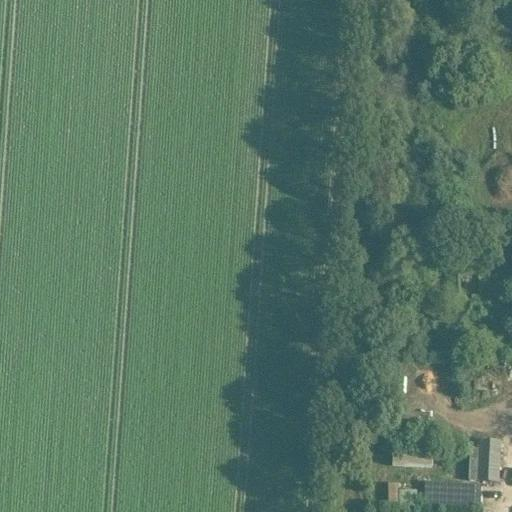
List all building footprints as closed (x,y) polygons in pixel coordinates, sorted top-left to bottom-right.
[(416,335),(407,341),(413,352),(423,346),(416,335)] [(394,412),(393,435),(409,436),(410,413),(394,412)] [(469,484),(478,485),(500,486),(502,443),(480,442),(480,450),(471,449),(469,484)] [(424,509),(468,511),(470,486),(425,484),(424,509)] [(470,486),(468,511),(478,511),(480,511),(482,487),(470,486)] [(400,493),(399,508),(415,509),(415,493),(400,493)]
